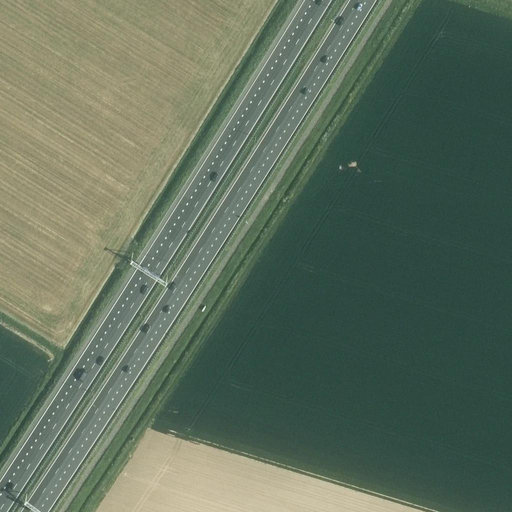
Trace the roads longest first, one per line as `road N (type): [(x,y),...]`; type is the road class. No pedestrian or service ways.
road 1 (motorway): [(29,511),(357,0)]
road 2 (motorway): [(322,0),(0,511)]
